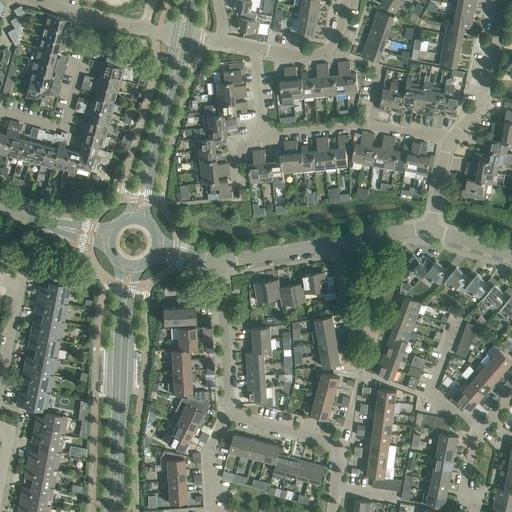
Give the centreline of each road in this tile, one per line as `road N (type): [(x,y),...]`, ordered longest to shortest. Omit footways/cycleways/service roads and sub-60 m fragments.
road 1 (residential): [(341,444),(359,371),(332,243)]
road 2 (residential): [(452,139),(482,103),(500,0)]
road 3 (residential): [(229,413),(219,262)]
road 4 (residential): [(476,511),(479,500),(463,497),(473,437),(511,396)]
road 5 (tertiary): [(115,466),(122,323)]
road 6 (residential): [(0,110),(65,122),(85,51)]
road 7 (residential): [(33,0),(158,31)]
road 8 (residential): [(344,0),(337,35),(323,51),(296,56),(253,48)]
road 9 (residential): [(0,389),(18,298),(16,287),(0,279)]
